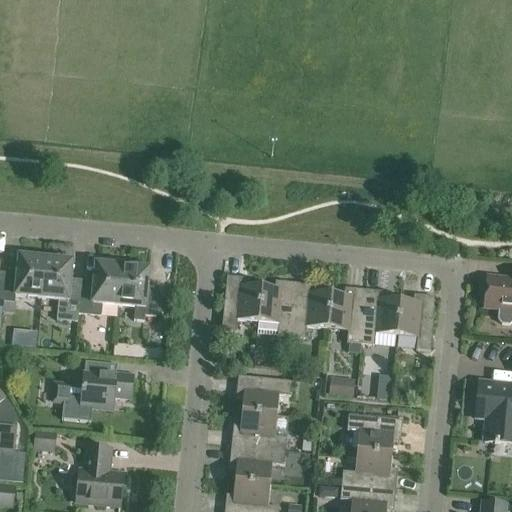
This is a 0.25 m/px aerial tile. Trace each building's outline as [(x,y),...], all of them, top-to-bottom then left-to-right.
[(4,274),(4,279),(1,304),(2,304),(13,305),(14,298),(40,301),(44,261),(18,258),(16,276),(4,274)] [(77,316),(78,316),(81,282),(69,281),(71,263),(44,261),(40,301),(57,302),(55,322),(76,324),(77,316)] [(100,306),(117,308),(121,268),(95,266),(93,283),(81,282),(78,316),(99,318),(100,306)] [(148,271),(121,268),(117,308),(143,311),(143,317),(155,319),(158,290),(146,288),(148,271)] [(257,324),(260,289),(247,288),(248,281),(226,279),(220,333),(235,334),(236,322),(257,324)] [(511,281),(486,279),(483,310),(497,311),(496,320),(500,326),(508,326),(511,323),(511,281)] [(277,338),(290,340),(296,286),(275,284),(274,291),(260,289),(257,324),(278,326),(277,338)] [(296,286),(290,340),(304,341),(305,329),(326,331),(330,296),(316,295),(317,288),(296,286)] [(330,296),(326,331),(347,333),(346,345),(360,347),(365,292),(344,290),(343,297),(330,296)] [(395,338),(399,303),(385,302),(386,295),(365,292),(360,347),(374,348),(375,336),(395,338)] [(399,303),(395,338),(416,340),(415,352),(429,353),(435,299),(413,297),(412,304),(399,303)] [(114,347),(113,359),(126,360),(127,352),(122,347),(114,347)] [(420,361),(419,373),(427,374),(428,361),(420,361)] [(84,363),(82,386),(51,383),(49,406),(62,407),(60,421),(90,424),(91,410),(112,412),(113,399),(130,401),(132,378),(114,377),(114,378),(108,378),(109,366),(84,363)] [(313,363),(312,374),(321,375),(322,363),(313,363)] [(240,415),(276,418),(278,397),(290,399),(291,384),(237,379),(235,400),(242,401),(240,415)] [(344,381),(342,399),(352,400),(354,382),(344,381)] [(511,387),(478,384),(474,418),(485,419),(483,444),(494,445),(493,446),(497,447),(497,446),(511,447),(511,387)] [(376,395),(376,401),(389,403),(390,391),(382,390),(376,395)] [(0,453),(12,455),(15,431),(0,429),(0,404),(3,402),(0,397),(0,453)] [(230,449),(284,454),(286,440),(274,439),(276,418),(240,415),(239,428),(232,427),(230,449)] [(355,454),(391,457),(392,444),(399,445),(401,423),(347,418),(345,432),(357,433),(355,454)] [(34,435),(33,451),(53,453),(54,437),(34,435)] [(75,505),(119,509),(122,477),(107,476),(110,452),(86,449),(83,473),(78,473),(75,505)] [(283,468),(284,454),(230,449),(228,470),(235,470),(234,484),(269,487),(271,466),(283,468)] [(340,487),(394,493),(396,472),(389,471),(391,457),(355,454),(354,475),(342,473),(340,487)] [(223,511),(278,511),(279,509),(267,508),(269,487),(234,484),(232,497),(225,497),(223,511)] [(349,511),(392,511),(394,493),(340,487),(339,501),(351,502),(349,511)] [(15,490),(0,488),(0,508),(13,510),(15,490)] [(318,488),(317,498),(322,499),(326,496),(326,489),(318,488)]
